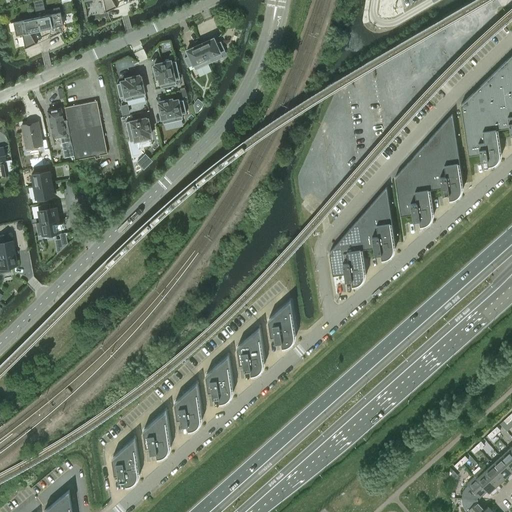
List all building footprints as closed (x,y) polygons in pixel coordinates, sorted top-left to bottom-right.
[(43,0),(35,0),(34,1),(37,17),(61,12),(59,6),(45,9),(43,0)] [(84,0),(85,1),(91,0),(103,0),(106,11),(104,12),(104,13),(118,6),(116,7),(112,0),(84,0)] [(61,12),(37,17),(40,30),(47,28),(50,28),(49,37),(48,37),(48,38),(63,31),(62,25),(63,25),(61,12)] [(24,48),(24,49),(37,43),(37,42),(36,43),(30,32),(33,31),(40,30),(37,17),(14,22),(16,35),(22,34),(25,48),(24,48)] [(214,38),(200,44),(209,63),(223,57),(220,52),(225,50),(221,41),(216,43),(214,38)] [(185,57),(189,67),(193,65),(195,69),(209,63),(200,44),(187,50),(189,55),(185,57)] [(511,54),(490,76),(498,128),(509,126),(510,134),(511,133),(511,54)] [(180,78),(176,61),(171,62),(171,60),(156,64),(156,65),(154,65),(157,78),(159,77),(161,88),(176,84),(175,79),(180,78)] [(145,96),(141,76),(140,76),(139,75),(127,77),(127,79),(122,81),(122,82),(117,84),(120,97),(125,96),(126,101),(145,96)] [(501,150),(498,128),(490,76),(461,104),(468,155),(480,153),(481,160),(487,159),(488,166),(489,166),(489,164),(490,164),(492,164),(492,165),(494,164),(496,163),(498,162),(500,159),(501,157),(501,155),(501,153),(500,153),(499,152),(499,150),(501,150)] [(186,113),(183,100),(178,101),(178,99),(172,100),(172,98),(159,101),(160,103),(159,103),(163,123),(183,119),(181,114),(186,113)] [(198,98),(193,104),(196,112),(198,112),(204,103),(198,98)] [(107,153),(97,101),(65,107),(71,139),(75,159),(107,153)] [(129,113),(128,104),(121,105),(123,114),(129,113)] [(66,133),(63,121),(61,108),(48,110),(53,136),(55,135),(55,138),(66,136),(65,133),(66,133)] [(423,145),(430,188),(441,186),(443,194),(449,193),(450,200),(450,198),(452,198),(453,197),(454,199),(456,198),(458,197),(459,196),(460,194),(461,193),(462,191),(463,189),(463,187),(461,187),(461,185),(461,184),(462,183),(452,114),(423,145)] [(151,131),(148,118),(146,119),(146,117),(126,122),(130,141),(150,137),(149,131),(151,131)] [(38,121),(22,125),(26,148),(42,144),(38,121)] [(433,210),(430,188),(423,145),(395,177),(400,215),(412,213),(413,220),(419,219),(420,226),(421,226),(421,224),(422,224),(424,223),(425,225),(426,224),(428,223),(430,222),(431,221),(432,219),(433,217),(433,215),(433,213),(432,213),(432,211),(431,210),(433,210)] [(54,161),(62,159),(60,151),(52,153),(54,161)] [(152,160),(145,153),(137,162),(144,169),(152,160)] [(32,174),(34,186),(52,183),(49,170),(32,174)] [(54,195),(52,183),(34,186),(37,202),(50,199),(49,196),(54,195)] [(358,219),(362,248),(374,246),(375,253),(381,253),(382,260),(383,259),(382,258),(386,257),(386,259),(388,258),(390,257),(391,256),(393,254),(394,253),(394,251),(395,249),(395,247),(393,247),(393,245),(393,244),(395,243),(386,187),(358,219)] [(59,219),(56,207),(50,208),(49,203),(38,205),(39,210),(41,222),(59,219)] [(61,231),(59,219),(41,222),(36,223),(38,235),(61,231)] [(365,270),(362,248),(358,219),(329,252),(333,274),(344,273),(345,280),(351,279),(352,286),(353,286),(353,284),(355,284),(356,283),(357,285),(359,284),(360,283),(362,282),(363,280),(364,279),(365,277),(366,275),(366,273),(364,273),(364,271),(363,270),(365,270)] [(0,254),(13,252),(11,240),(5,241),(3,235),(0,235),(0,254)] [(16,264),(13,252),(0,254),(0,273),(10,271),(9,265),(16,264)] [(276,342),(276,341),(281,340),(282,348),(283,348),(283,346),(285,346),(286,345),(287,347),(288,346),(290,345),(292,344),(293,342),(294,341),(295,339),(295,337),(296,335),(294,335),(294,333),(293,332),(295,331),(290,300),(268,319),(270,335),(274,335),(275,342),(276,342)] [(243,362),(244,369),(245,369),(250,368),(251,375),(252,375),(252,373),(253,373),(255,373),(255,375),(257,374),(259,373),(261,371),(262,370),(263,368),(264,366),(264,365),(264,363),(263,363),(262,361),(262,359),(264,359),(259,327),(237,347),(239,363),(243,362)] [(231,387),(233,387),(228,355),(206,375),(208,390),(212,390),(213,397),(214,397),(214,396),(219,396),(220,403),(221,403),(221,401),(222,401),(224,400),(224,402),(226,401),(228,400),(229,399),(231,398),(232,396),(232,394),(233,392),(233,390),(231,390),(231,388),(231,387)] [(197,382),(174,402),(177,418),(180,417),(182,425),(182,424),(187,423),(189,431),(189,430),(189,429),(191,428),(192,428),(193,430),(195,429),(197,428),(198,427),(199,425),(200,424),(201,422),(202,420),(202,418),(200,418),(200,416),(200,414),(202,414),(197,382)] [(143,430),(146,446),(149,445),(150,452),(151,452),(156,451),(157,458),(158,458),(158,456),(159,456),(161,456),(162,457),(163,457),(165,456),(167,454),(168,453),(169,451),(170,449),(170,447),(170,445),(169,445),(169,444),(168,442),(170,442),(166,410),(143,430)] [(507,424),(511,420),(508,416),(503,420),(507,424)] [(497,426),(492,431),(495,434),(500,430),(497,426)] [(490,439),(495,434),(492,431),(487,435),(490,439)] [(137,470),(139,469),(134,438),(112,457),(114,473),(118,472),(119,480),(120,479),(125,478),(126,486),(127,486),(127,484),(128,484),(130,483),(131,485),(132,484),(134,483),(136,482),(137,480),(138,479),(139,477),(139,475),(139,473),(138,473),(138,471),(137,470)] [(481,441),(476,445),(479,449),(484,444),(481,441)] [(474,453),(479,449),(476,445),(471,450),(474,453)] [(501,456),(511,468),(511,452),(509,449),(501,456)] [(505,477),(511,470),(511,468),(501,456),(493,464),(505,477)] [(464,463),(460,459),(454,465),(457,469),(464,463)] [(485,471),(497,484),(505,477),(493,464),(485,471)] [(488,492),(497,484),(485,471),(477,478),(487,490),(488,492)] [(479,497),(487,490),(477,478),(475,476),(467,484),(468,485),(466,486),(465,487),(464,489),(464,490),(463,492),(462,493),(462,495),(462,496),(462,498),(477,499),(477,498),(477,497),(478,497),(478,496),(479,497)] [(72,511),(69,489),(44,511),(72,511)] [(477,499),(462,498),(462,499),(462,501),(462,503),(462,504),(463,506),(464,507),(464,509),(465,510),(466,511),(465,511),(482,511),(486,508),(479,500),(478,501),(477,500),(477,499)]
